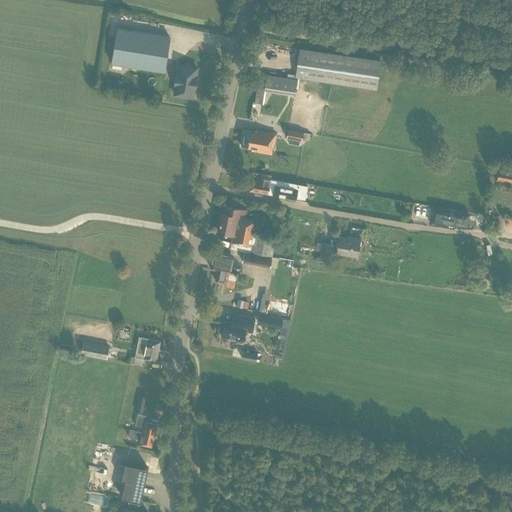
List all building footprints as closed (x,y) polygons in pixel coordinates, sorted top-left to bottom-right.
[(164,70),(170,37),(117,28),(112,61),(113,62),(112,67),(121,69),(122,63),(164,70)] [(295,77),(376,89),(380,60),(300,48),(295,77)] [(195,89),(197,75),(198,67),(178,64),(177,72),(176,72),(174,85),(175,86),(173,94),(193,97),(194,89),(195,89)] [(294,92),(296,78),(258,73),(254,102),(262,103),(264,88),(294,92)] [(120,85),(122,78),(114,76),(113,84),(120,85)] [(273,145),(275,133),(256,129),(255,131),(244,129),(241,146),(252,148),(252,150),(269,153),(271,144),(273,145)] [(301,140),(303,132),(288,129),(286,137),(301,140)] [(511,163),(508,163),(507,164),(507,168),(498,166),(496,178),(511,180),(511,163)] [(251,179),(249,190),(255,191),(254,194),(262,195),(263,193),(268,194),(268,193),(271,178),(260,176),(259,180),(251,179)] [(271,178),(268,193),(272,194),(296,199),(297,197),(305,198),(307,185),(271,178)] [(339,206),(341,189),(332,188),(330,205),(339,206)] [(275,239),(254,235),(257,219),(243,216),(245,209),(228,206),(227,213),(222,212),(218,230),(233,233),(230,248),(250,252),(250,251),(272,255),(275,239)] [(468,213),(431,206),(428,222),(453,226),(454,222),(466,225),(468,213)] [(323,241),(320,255),(331,257),(332,249),(337,250),(358,253),(362,237),(353,235),(352,237),(340,234),(340,237),(334,236),(333,242),(323,241)] [(226,285),(234,287),(237,273),(229,271),(231,260),(232,260),(233,254),(214,250),(210,267),(218,269),(215,280),(226,282),(226,285)] [(272,256),(261,254),(251,252),(250,253),(244,252),(242,261),(270,266),(272,256)] [(315,261),(328,264),(329,258),(316,256),(315,261)] [(269,309),(268,289),(250,290),(250,298),(236,299),(236,305),(248,305),(248,310),(269,309)] [(283,317),(259,313),(257,323),(281,328),(283,317)] [(254,317),(238,314),(237,322),(224,320),(221,336),(242,339),(244,326),(252,327),(254,317)] [(156,361),(160,340),(139,336),(135,356),(156,361)] [(109,346),(83,341),(81,354),(107,359),(109,346)] [(242,359),(255,362),(257,353),(244,351),(242,359)] [(143,411),(146,397),(140,395),(136,409),(143,411)] [(141,431),(155,434),(157,424),(145,421),(146,415),(137,413),(135,425),(142,427),(141,431)] [(155,434),(129,429),(128,435),(140,438),(139,443),(152,446),(155,434)] [(124,505),(122,511),(146,511),(147,510),(138,508),(148,468),(125,463),(122,479),(125,480),(122,496),(129,498),(127,506),(124,505)]
